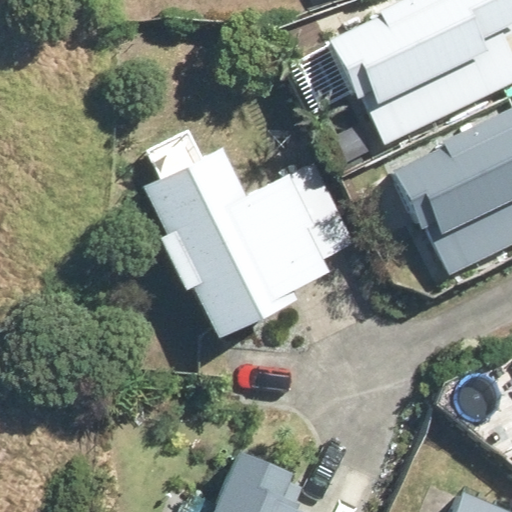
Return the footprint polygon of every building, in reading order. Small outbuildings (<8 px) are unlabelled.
[(511,14),(505,0),(428,0),(294,64),(319,115),(341,104),(368,162),(511,93),(511,14)] [(325,0),(329,8),(349,0),(325,0)] [(511,113),(381,183),(439,292),(511,252),(511,113)] [(352,244),(310,163),(233,200),(215,164),(138,204),(162,252),(155,256),(181,310),(188,306),(213,357),(291,314),(285,303),(322,285),(312,265),(352,244)] [(277,511),(286,493),(233,471),(215,511),(277,511)]
